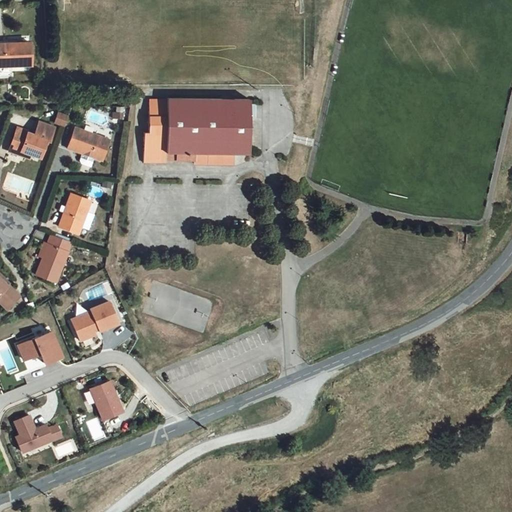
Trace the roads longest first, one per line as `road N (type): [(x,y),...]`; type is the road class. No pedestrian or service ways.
road 1 (tertiary): [(181,429),(459,308),(511,259)]
road 2 (unknown): [(271,511),(488,420),(511,391)]
road 3 (residential): [(181,429),(128,364),(103,361),(0,404)]
road 4 (tertiary): [(0,506),(181,429)]
